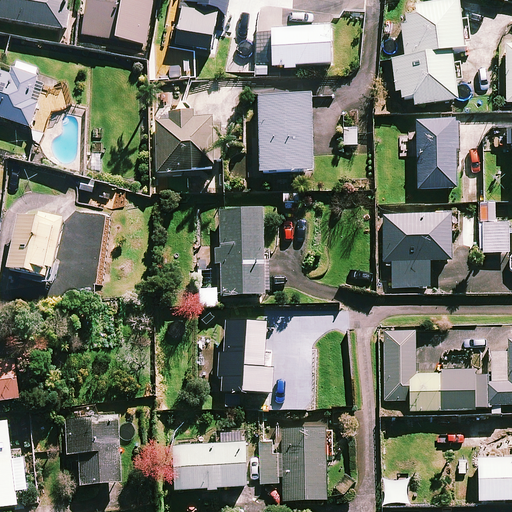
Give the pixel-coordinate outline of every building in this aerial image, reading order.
[(0,0),(0,20),(64,31),(69,0),(0,0)] [(154,0),(104,0),(104,5),(87,2),(82,35),(147,45),(154,0)] [(224,0),(184,0),(176,47),(211,53),(219,11),(222,11),(224,0)] [(465,51),(459,2),(415,7),(417,20),(401,22),(406,58),(394,60),(399,100),(414,98),(415,107),(457,102),(451,53),(465,51)] [(331,65),(330,29),(272,31),(273,67),(331,65)] [(13,78),(0,73),(0,118),(30,128),(44,89),(36,86),(40,74),(17,67),(13,78)] [(313,172),(312,97),(259,98),(260,173),(313,172)] [(194,112),(156,113),(158,173),(214,171),(213,120),(194,120),(194,112)] [(456,190),(455,123),(416,124),(416,136),(399,137),(399,156),(417,156),(418,191),(456,190)] [(220,212),(221,244),(211,244),(212,266),(221,266),(222,297),(266,296),(263,211),(220,212)] [(63,223),(21,214),(9,269),(51,279),(63,223)] [(452,216),(385,214),(383,266),(394,266),(393,287),(430,289),(431,262),(451,263),(452,216)] [(509,254),(509,225),(484,225),(484,254),(509,254)] [(217,290),(200,290),(200,307),(217,307),(217,290)] [(265,367),(268,323),(223,321),(219,392),(273,396),(275,368),(265,367)] [(490,354),(491,372),(416,373),(416,331),(398,331),(398,339),(384,339),(384,401),(410,401),(410,412),(500,411),(500,406),(511,405),(511,338),(508,339),(508,354),(490,354)] [(0,403),(20,401),(15,363),(0,364),(0,403)] [(383,444),(406,443),(405,435),(422,434),(421,420),(381,422),(383,444)] [(120,421),(66,423),(67,456),(80,455),(81,486),(122,485),(120,421)] [(0,508),(18,507),(8,423),(0,423),(0,508)] [(327,501),(326,429),(281,430),(281,442),(260,442),(261,484),(283,484),(283,501),(327,501)] [(246,433),(220,433),(220,446),(174,447),(175,491),(247,489),(246,433)] [(418,452),(398,452),(398,448),(386,448),(386,466),(398,466),(398,462),(418,462),(418,452)] [(511,459),(478,460),(480,502),(511,501),(511,459)]
